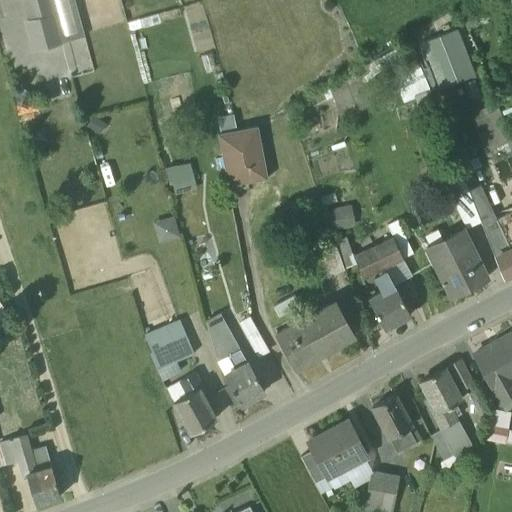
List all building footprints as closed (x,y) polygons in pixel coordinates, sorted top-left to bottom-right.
[(25,0),(30,15),(30,16),(52,10),(49,0),(25,0)] [(74,0),(49,0),(52,10),(60,38),(84,32),(74,0)] [(52,10),(30,16),(30,15),(25,16),(33,45),(60,38),(52,10)] [(504,118),(480,128),(486,141),(509,131),(508,130),(504,118)] [(256,121),(217,128),(227,181),(266,173),(256,121)] [(467,185),(451,192),(466,222),(479,216),(467,185)] [(511,205),(494,214),(509,245),(511,243),(511,205)] [(354,206),(329,210),(332,231),(358,227),(354,206)] [(412,248),(396,215),(386,219),(391,231),(391,232),(401,253),(412,248)] [(485,272),(461,224),(442,233),(444,237),(429,244),(427,240),(425,241),(449,289),(485,272)] [(391,231),(372,240),(367,230),(358,235),(362,245),(352,250),(355,257),(362,272),(383,263),(400,254),(401,253),(391,232),(391,231)] [(344,232),(334,236),(335,240),(343,262),(355,257),(352,250),(344,232)] [(335,240),(308,249),(316,273),(343,264),(343,262),(335,240)] [(511,243),(509,245),(493,252),(501,271),(511,265),(511,243)] [(400,254),(383,263),(384,266),(385,266),(392,279),(393,279),(410,270),(400,254)] [(392,279),(385,266),(384,266),(373,272),(380,286),(367,293),(383,323),(409,309),(393,279),(392,279)] [(333,295),(275,327),(294,362),(352,330),(333,295)] [(250,311),(238,316),(256,353),(267,347),(250,311)] [(176,321),(147,334),(152,346),(167,340),(181,334),(176,321)] [(227,323),(208,328),(216,355),(238,343),(227,323)] [(511,331),(493,342),(490,338),(474,347),(500,397),(511,390),(511,331)] [(181,334),(167,340),(173,355),(193,347),(187,332),(181,334)] [(152,346),(150,347),(156,363),(173,355),(167,340),(152,346)] [(263,386),(238,343),(216,355),(239,399),(263,386)] [(472,377),(459,354),(447,360),(459,383),(464,381),(471,377),(472,377)] [(443,362),(419,375),(427,392),(424,394),(432,408),(448,400),(460,393),(443,362)] [(207,391),(193,366),(179,374),(186,388),(173,395),(189,426),(214,412),(204,393),(207,391)] [(179,374),(165,382),(173,395),(186,388),(179,374)] [(471,377),(464,381),(478,408),(485,405),(471,377)] [(411,420),(394,389),(371,401),(387,433),(388,432),(396,447),(416,436),(408,422),(411,420)] [(448,400),(432,408),(440,423),(440,424),(456,415),(454,411),(449,401),(448,400)] [(456,401),(452,400),(449,401),(454,411),(459,407),(456,401)] [(346,414),(307,436),(312,444),(326,470),(365,449),(346,414)] [(456,415),(440,424),(453,448),(469,439),(456,415)] [(440,424),(440,423),(429,429),(442,453),(453,448),(440,424)] [(26,427),(11,432),(13,440),(28,436),(26,427)] [(11,432),(0,434),(0,436),(6,457),(17,454),(13,440),(11,432)] [(45,440),(30,444),(28,436),(13,440),(17,454),(22,471),(27,470),(35,496),(59,489),(45,440)] [(326,470),(312,444),(300,451),(314,477),(326,470)] [(398,473),(369,467),(364,497),(392,502),(398,473)] [(216,511),(254,511),(248,499),(223,511),(222,509),(223,507),(222,507),(219,509),(217,511),(216,511)]
